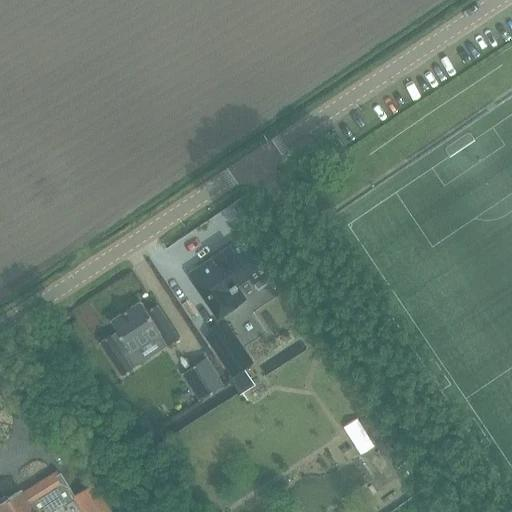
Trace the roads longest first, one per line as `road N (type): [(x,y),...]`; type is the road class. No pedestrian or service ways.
road 1 (unclassified): [(487,511),(250,163)]
road 2 (tertiary): [(250,163),(502,0)]
road 3 (tertiary): [(0,324),(250,163)]
